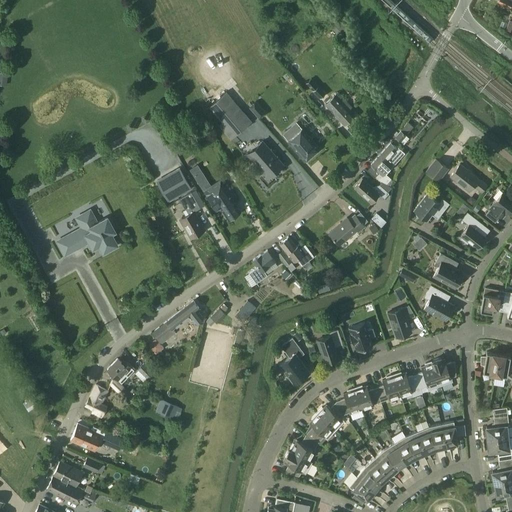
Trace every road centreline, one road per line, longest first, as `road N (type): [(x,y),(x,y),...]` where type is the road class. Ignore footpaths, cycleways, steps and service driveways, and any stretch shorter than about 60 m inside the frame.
road 1 (residential): [(25,511),(103,360),(329,191),(389,130),(419,85)]
road 2 (residential): [(258,477),(282,426),(320,384),(466,333)]
road 3 (residential): [(473,465),(466,333)]
